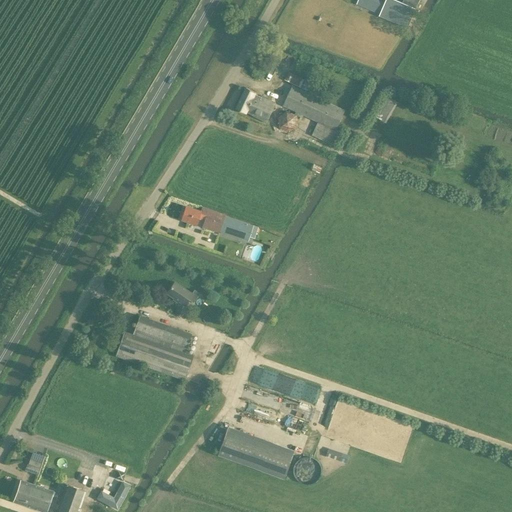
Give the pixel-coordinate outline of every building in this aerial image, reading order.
[(359,0),(357,4),(366,8),(369,0),(359,0)] [(381,15),(380,16),(406,27),(409,28),(415,13),(416,11),(391,0),(387,0),(386,3),(381,15)] [(285,81),(308,91),(311,83),(289,73),(285,81)] [(283,106),(318,123),(311,137),(336,149),(343,134),(336,130),(345,111),(292,86),(283,106)] [(267,122),(276,104),(255,95),(256,93),(246,88),(236,110),(246,114),(247,113),(267,122)] [(386,125),(398,103),(388,97),(376,119),(386,125)] [(314,165),(312,170),(319,173),(322,168),(314,165)] [(185,207),(181,220),(196,225),(198,219),(204,221),(202,227),(219,233),(223,221),(228,222),(225,229),(249,237),(250,235),(254,236),(257,227),(225,216),(225,215),(202,207),(200,212),(185,207)] [(174,282),(167,294),(184,306),(188,300),(193,303),(199,294),(194,290),(192,294),(174,282)] [(132,335),(124,332),(115,356),(185,381),(194,356),(185,353),(192,335),(139,316),(132,335)] [(243,396),(280,407),(276,423),(295,428),(299,416),(308,418),(311,406),(246,387),(243,396)] [(243,439),(225,432),(217,455),(235,462),(243,439)] [(349,456),(342,453),(329,449),(326,456),(340,461),(347,463),(349,456)] [(25,472),(37,476),(41,466),(28,462),(25,472)] [(123,481),(125,474),(119,472),(117,479),(123,481)] [(13,502),(24,506),(42,511),(45,511),(51,496),(53,497),(55,492),(53,492),(53,491),(21,480),(13,502)] [(78,511),(86,492),(66,485),(56,511),(78,511)] [(117,510),(126,493),(119,489),(114,498),(101,491),(97,499),(117,510)]
